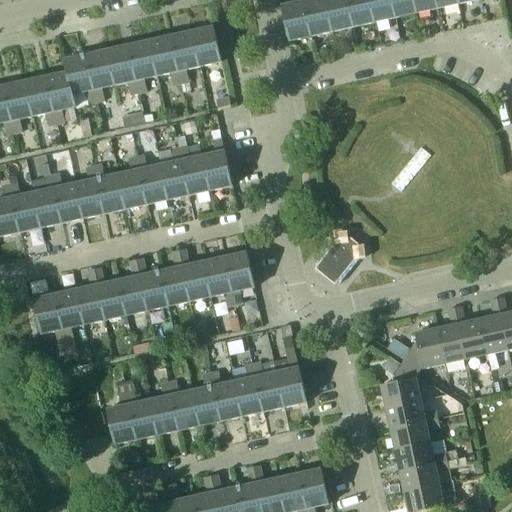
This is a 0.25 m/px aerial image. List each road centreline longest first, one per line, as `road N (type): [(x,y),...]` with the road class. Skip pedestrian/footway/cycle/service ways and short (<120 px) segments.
road 1 (residential): [(282,213),(0,277)]
road 2 (residential): [(95,460),(107,485),(354,427)]
road 3 (residential): [(511,95),(501,70),(446,46),(282,87)]
road 4 (residential): [(328,310),(511,267)]
road 5 (residential): [(282,213),(272,166),(290,124),(282,87)]
